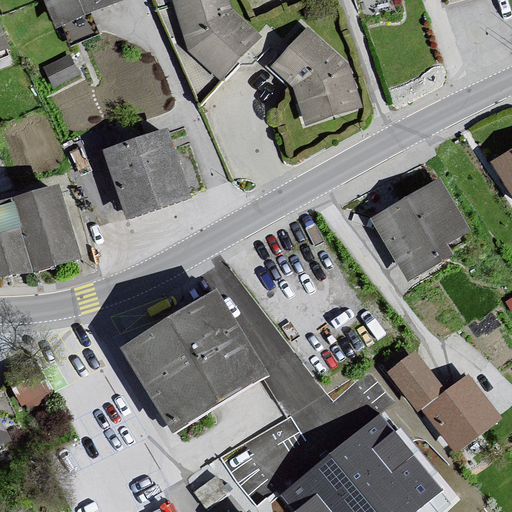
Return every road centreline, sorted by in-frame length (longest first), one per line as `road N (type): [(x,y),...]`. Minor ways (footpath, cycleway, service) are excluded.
road 1 (tertiary): [(0,311),(55,306),(146,276),(511,78)]
road 2 (unknown): [(322,201),(423,340),(492,388)]
road 3 (unknown): [(94,316),(110,368),(195,511)]
